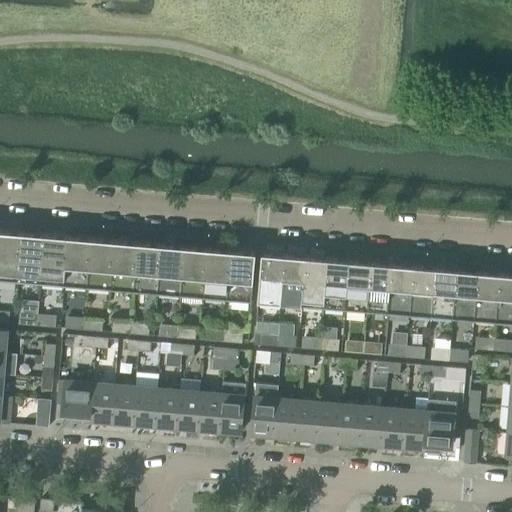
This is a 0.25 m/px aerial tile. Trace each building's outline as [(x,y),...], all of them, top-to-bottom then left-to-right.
[(0,278),(17,280),(21,232),(0,229),(0,278)] [(40,282),(45,234),(21,232),(17,280),(40,282)] [(64,284),(68,236),(45,234),(40,282),(64,284)] [(87,286),(91,238),(68,236),(64,284),(87,286)] [(110,287),(114,240),(91,238),(87,286),(110,287)] [(134,289),(138,242),(114,240),(110,287),(134,289)] [(157,291),(161,244),(138,242),(134,289),(157,291)] [(180,293),(184,246),(161,244),(157,291),(180,293)] [(204,295),(208,248),(184,246),(180,293),(204,295)] [(227,297),(231,250),(208,248),(204,295),(227,297)] [(256,252),(231,250),(227,297),(251,299),(256,252)] [(280,302),(285,254),(262,252),(258,300),(280,302)] [(302,304),(306,256),(285,254),(280,302),(302,304)] [(323,306),(328,258),(306,256),(302,304),(323,306)] [(345,307),(349,260),(328,258),(323,306),(345,307)] [(367,309),(371,261),(349,260),(345,307),(367,309)] [(388,311),(392,263),(371,261),(367,309),(388,311)] [(410,313),(414,265),(392,263),(388,311),(410,313)] [(431,315),(435,267),(414,265),(410,313),(431,315)] [(453,317),(457,269),(435,267),(431,315),(453,317)] [(474,318),(478,271),(457,269),(453,317),(474,318)] [(496,320),(500,273),(478,271),(474,318),(496,320)] [(511,321),(511,273),(500,273),(496,320),(511,321)] [(37,325),(38,314),(21,312),(20,324),(37,325)] [(54,315),(38,314),(37,325),(53,327),(54,315)] [(83,329),(84,317),(68,316),(67,328),(83,329)] [(101,319),(84,317),(83,329),(100,331),(101,319)] [(130,333),(131,322),(115,320),(113,332),(130,333)] [(147,323),(131,322),(130,333),(146,335),(147,323)] [(177,337),(178,325),(161,324),(160,336),(177,337)] [(194,327),(178,325),(177,337),(193,339),(194,327)] [(223,341),(224,329),(208,328),(207,340),(223,341)] [(240,331),(224,329),(223,341),(240,343),(240,331)] [(277,346),(278,334),(262,333),(261,344),(277,346)] [(293,335),(278,334),(277,346),(292,347),(293,335)] [(94,347),(95,336),(82,335),(81,346),(94,347)] [(108,337),(95,336),(94,347),(107,348),(108,337)] [(320,349),(321,338),(305,336),(304,348),(320,349)] [(493,350),(494,338),(478,337),(477,349),(493,350)] [(336,339),(321,338),(320,349),(335,351),(336,339)] [(509,340),(494,338),(493,350),(508,351),(509,340)] [(138,350),(139,340),(127,339),(126,349),(138,350)] [(151,341),(139,340),(138,350),(150,351),(151,341)] [(363,353),(364,341),(348,340),(347,352),(363,353)] [(379,343),(364,341),(363,353),(378,354),(379,343)] [(181,354),(182,344),(170,343),(169,353),(181,354)] [(45,344),(44,355),(54,356),(55,344),(45,344)] [(194,345),(182,344),(181,354),(193,355),(194,345)] [(406,357),(407,345),(391,344),(390,355),(406,357)] [(422,346),(407,345),(406,357),(421,358),(422,346)] [(224,358),(225,347),(214,346),(213,357),(224,358)] [(237,349),(225,347),(224,358),(236,359),(237,349)] [(449,360),(450,349),(434,347),(433,359),(449,360)] [(468,350),(450,349),(449,360),(467,362),(468,350)] [(268,362),(280,363),(281,352),(269,351),(268,362)] [(301,364),(302,354),(291,353),(290,363),(301,364)] [(314,355),(302,354),(301,364),(313,365),(314,355)] [(53,368),(54,356),(44,355),(43,367),(53,368)] [(482,370),(484,356),(473,355),(471,369),(482,370)] [(345,368),(345,358),(334,357),(333,367),(345,368)] [(357,359),(345,358),(345,368),(356,369),(357,359)] [(388,372),(388,361),(377,360),(376,371),(388,372)] [(400,362),(388,361),(388,372),(399,373),(400,362)] [(431,376),(433,365),(420,364),(419,374),(431,376)] [(446,366),(433,365),(431,376),(445,377),(446,366)] [(466,368),(446,366),(445,377),(445,380),(464,381),(466,368)] [(53,378),(42,377),(41,389),(52,390),(53,378)] [(92,382),(58,379),(56,405),(63,406),(62,410),(74,411),(73,417),(89,418),(92,382)] [(222,381),(221,393),(218,429),(241,431),(245,383),(222,381)] [(111,420),(114,384),(92,382),(89,418),(111,420)] [(132,422),(135,386),(114,384),(111,420),(132,422)] [(274,434),(277,398),(278,386),(255,384),(251,432),(274,434)] [(154,424),(157,388),(135,386),(132,422),(154,424)] [(175,426),(178,390),(157,388),(154,424),(175,426)] [(197,427),(200,392),(178,390),(175,426),(197,427)] [(470,390),(468,403),(479,404),(481,391),(470,390)] [(218,429),(221,393),(200,392),(197,427),(218,429)] [(11,396),(0,395),(0,394),(0,422),(9,423),(11,396)] [(38,398),(36,426),(48,427),(51,399),(38,398)] [(295,436),(298,400),(277,398),(274,434),(295,436)] [(428,399),(427,411),(428,411),(424,447),(440,448),(441,442),(452,443),(456,401),(428,399)] [(317,438),(320,402),(298,400),(295,436),(317,438)] [(338,439),(341,404),(320,402),(317,438),(338,439)] [(478,418),(479,404),(468,403),(467,417),(478,418)] [(360,441),(363,405),(341,404),(338,439),(360,441)] [(381,443),(384,407),(363,405),(360,441),(381,443)] [(403,445),(406,409),(384,407),(381,443),(403,445)] [(428,411),(427,411),(406,409),(403,445),(424,447),(428,411)] [(478,428),(466,427),(463,462),(475,463),(478,428)] [(15,511),(33,511),(35,498),(17,496),(15,511)] [(53,500),(41,498),(40,510),(52,511),(53,500)]
